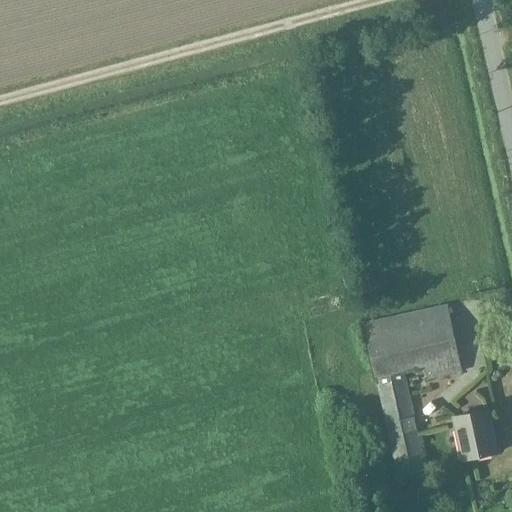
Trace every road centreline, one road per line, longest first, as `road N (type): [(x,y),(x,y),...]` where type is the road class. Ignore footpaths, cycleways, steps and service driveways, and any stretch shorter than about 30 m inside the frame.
road 1 (track): [(0,94),(370,0)]
road 2 (unclassified): [(511,139),(480,0)]
